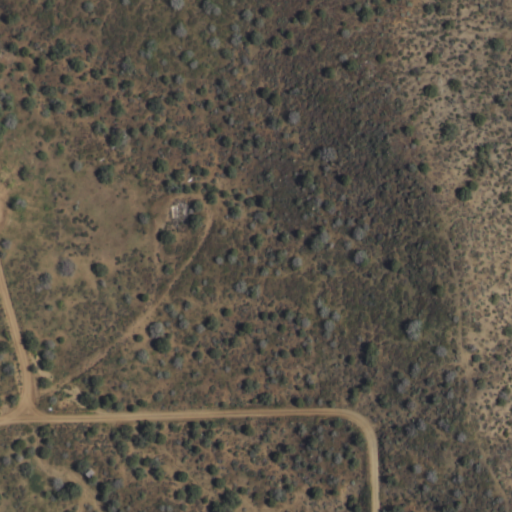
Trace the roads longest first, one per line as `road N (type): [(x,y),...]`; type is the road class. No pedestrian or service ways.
road 1 (residential): [(374,511),(371,436),(360,417),(346,413),(0,419)]
road 2 (residential): [(0,284),(29,382),(20,419)]
